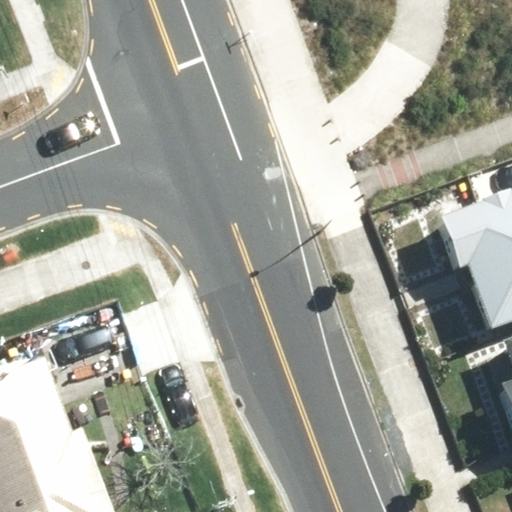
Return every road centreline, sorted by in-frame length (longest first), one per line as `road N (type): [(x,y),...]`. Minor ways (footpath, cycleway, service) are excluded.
road 1 (tertiary): [(323,511),(159,73)]
road 2 (residential): [(0,135),(159,73)]
